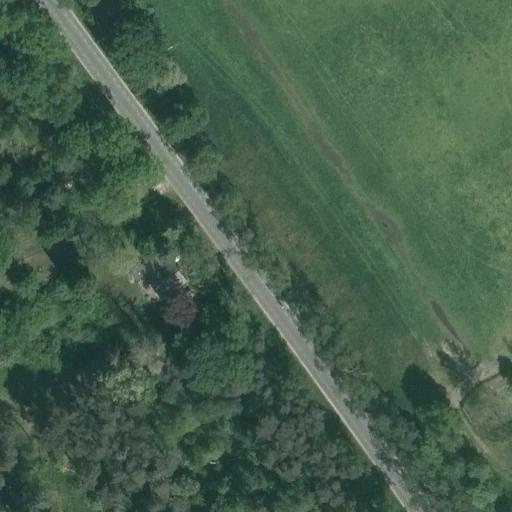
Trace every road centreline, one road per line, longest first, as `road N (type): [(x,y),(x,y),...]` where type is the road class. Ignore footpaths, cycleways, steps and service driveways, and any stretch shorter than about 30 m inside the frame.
road 1 (tertiary): [(420,511),(48,0)]
road 2 (track): [(185,184),(0,262)]
